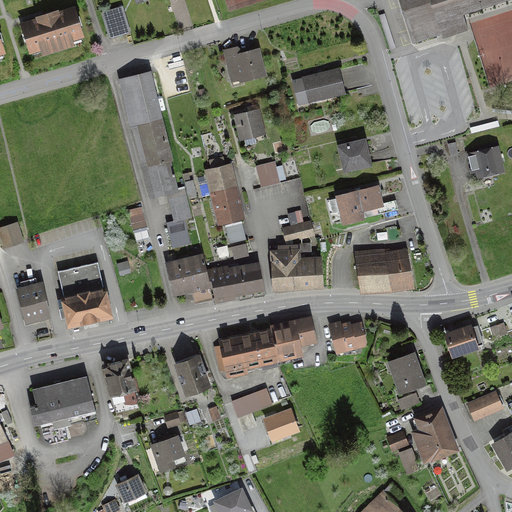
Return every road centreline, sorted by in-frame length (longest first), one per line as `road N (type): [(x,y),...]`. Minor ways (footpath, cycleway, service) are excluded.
road 1 (residential): [(0,94),(303,4),(348,11),(373,43),(447,303)]
road 2 (secondary): [(0,367),(241,313),(419,304)]
road 3 (residential): [(482,473),(423,332),(419,304)]
